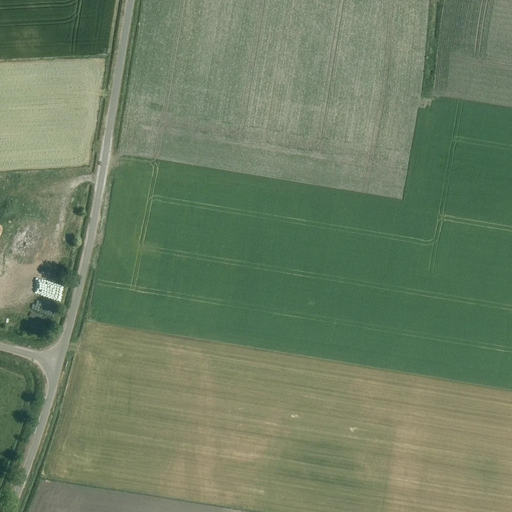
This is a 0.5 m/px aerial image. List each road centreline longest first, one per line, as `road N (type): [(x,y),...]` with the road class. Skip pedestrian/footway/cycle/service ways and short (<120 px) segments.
road 1 (unclassified): [(58,361),(92,228),(130,0)]
road 2 (unclassified): [(8,511),(58,361)]
